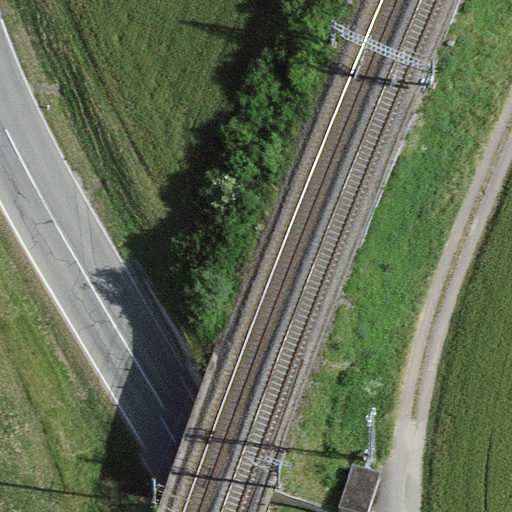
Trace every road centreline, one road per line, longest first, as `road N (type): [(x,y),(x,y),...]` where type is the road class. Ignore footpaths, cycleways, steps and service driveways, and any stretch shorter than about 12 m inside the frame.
road 1 (tertiary): [(222,511),(0,116)]
road 2 (track): [(408,511),(427,351),(511,149)]
